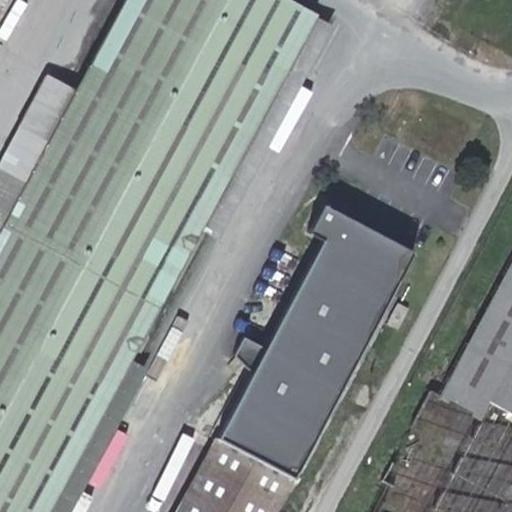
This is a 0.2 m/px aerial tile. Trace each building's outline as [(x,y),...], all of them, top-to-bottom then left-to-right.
[(0,511),(43,511),(129,352),(199,222),(312,10),(293,0),(116,0),(71,84),(0,217),(0,511)] [(465,0),(447,30),(470,43),(496,0),(465,0)] [(326,18),(312,10),(199,222),(212,229),(326,18)] [(0,217),(71,84),(40,67),(0,141),(0,217)] [(511,195),(412,380),(511,428),(511,195)] [(174,511),(276,511),(414,248),(333,207),(174,511)] [(58,511),(70,486),(73,487),(141,358),(129,352),(43,511),(58,511)]
